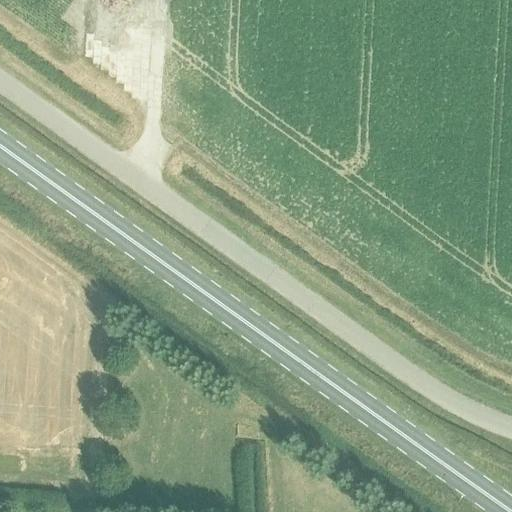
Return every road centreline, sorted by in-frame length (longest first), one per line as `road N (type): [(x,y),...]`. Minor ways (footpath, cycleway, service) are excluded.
road 1 (primary): [(511,511),(0,145)]
road 2 (tertiary): [(511,428),(429,387),(0,84)]
road 3 (track): [(124,174),(148,141),(156,0)]
